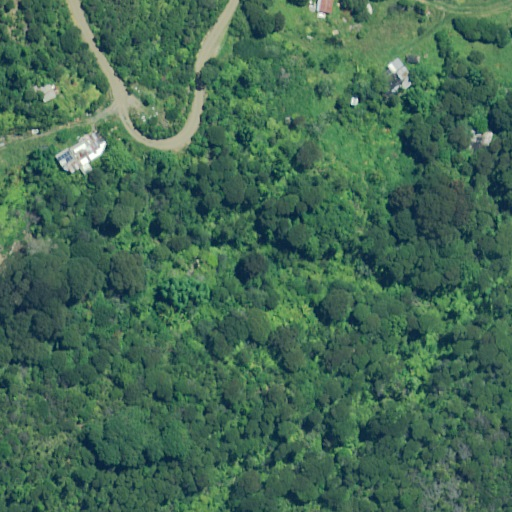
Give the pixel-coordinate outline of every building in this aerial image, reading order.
[(332,0),(317,0),(315,10),(329,13),(332,0)] [(414,81),(396,58),(379,71),(398,94),(414,81)] [(53,81),(34,91),(41,105),(60,95),(53,81)] [(492,130),(472,126),(469,141),(489,146),(492,130)] [(103,142),(99,145),(90,132),(55,157),(68,175),(77,168),(83,176),(93,169),(87,161),(102,150),(107,147),(103,142)]
